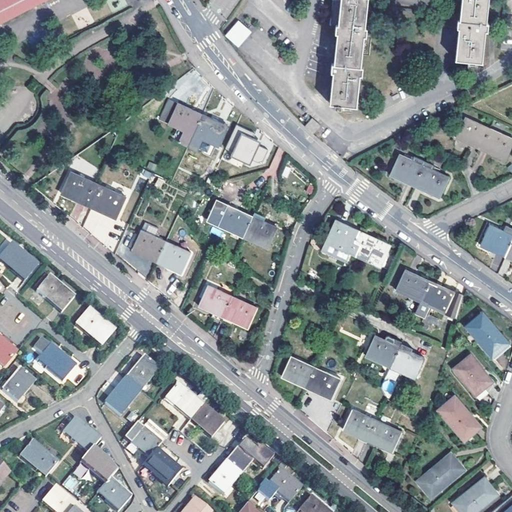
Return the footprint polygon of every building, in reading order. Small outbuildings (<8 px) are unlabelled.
[(0,0),(0,23),(45,0),(0,0)] [(337,26),(329,103),(333,104),(333,107),(339,108),(340,105),(355,107),(366,0),(340,0),(339,0),(331,0),(328,24),(337,26)] [(461,0),(455,59),(481,62),(487,0),(461,0)] [(237,21),(224,36),(237,47),(250,32),(237,21)] [(179,103),(169,123),(194,134),(202,117),(191,112),(192,109),(179,103)] [(465,116),(456,137),(480,148),(488,131),(477,125),(478,124),(479,122),(465,116)] [(194,134),(219,146),(228,125),(214,119),(213,122),(202,117),(194,134)] [(303,126),(312,134),(319,125),(311,118),(303,126)] [(259,169),(272,142),(236,125),(223,152),(259,169)] [(480,148),(505,159),(511,142),(511,137),(500,132),(500,134),(499,135),(488,131),(480,148)] [(399,154),(390,175),(414,187),(425,162),(413,156),(411,160),(399,154)] [(414,187),(439,197),(448,176),(435,171),(437,167),(425,162),(414,187)] [(72,171),(61,192),(91,206),(96,196),(91,194),(95,185),(85,180),(86,177),(72,171)] [(91,206),(116,218),(126,196),(112,190),(111,192),(95,185),(91,194),(96,196),(91,206)] [(217,200),(207,220),(244,237),(252,218),(241,214),(242,212),(217,200)] [(264,222),(263,224),(252,218),(244,237),(268,248),(278,227),(264,222)] [(336,219),(322,250),(345,261),(350,251),(356,254),(360,245),(355,243),(359,233),(349,229),(350,226),(336,219)] [(504,231),(490,225),(480,245),(504,256),(511,240),(511,229),(506,226),(504,231)] [(142,229),(132,249),(157,261),(165,243),(154,239),(155,236),(142,229)] [(376,239),(375,241),(359,233),(355,243),(360,245),(356,254),(381,266),(391,246),(376,239)] [(0,253),(9,243),(6,240),(0,246),(0,253)] [(157,261),(181,273),(191,252),(177,246),(176,249),(165,243),(157,261)] [(0,257),(0,268),(3,271),(6,267),(23,282),(36,266),(10,245),(0,257)] [(504,259),(498,272),(504,275),(510,261),(504,259)] [(404,268),(395,289),(406,294),(420,301),(428,283),(418,278),(419,275),(404,268)] [(48,276),(36,292),(61,313),(74,298),(48,276)] [(435,283),(430,280),(428,283),(420,301),(415,312),(426,318),(432,306),(436,308),(457,317),(462,296),(440,285),(442,282),(440,281),(437,279),(435,283)] [(209,285),(199,305),(214,312),(223,317),(231,299),(221,294),(223,291),(209,285)] [(406,294),(400,307),(414,314),(415,312),(420,301),(406,294)] [(233,321),(248,329),(258,308),(243,302),(242,304),(231,299),(223,317),(221,321),(231,326),(233,321)] [(426,318),(430,319),(436,308),(432,306),(426,318)] [(75,325),(100,346),(113,331),(88,310),(75,325)] [(214,312),(212,316),(221,321),(223,317),(214,312)] [(466,326),(492,357),(508,343),(482,313),(466,326)] [(375,334),(365,355),(390,366),(398,348),(387,343),(389,340),(375,334)] [(75,365),(50,344),(42,337),(34,346),(42,353),(37,359),(62,381),(75,365)] [(0,364),(3,367),(16,352),(0,338),(0,364)] [(411,348),(401,343),(398,348),(390,366),(414,377),(424,357),(410,350),(411,348)] [(305,361),(291,354),(281,376),(306,387),(317,361),(307,356),(305,361)] [(455,368),(477,394),(493,380),(486,372),(471,355),(455,368)] [(159,370),(144,357),(126,378),(141,391),(159,370)] [(306,387),(330,398),(340,377),(326,371),(328,366),(317,361),(306,387)] [(18,402),(36,380),(21,368),(3,389),(18,402)] [(388,369),(380,389),(391,394),(399,373),(388,369)] [(105,403),(120,416),(141,391),(126,378),(105,403)] [(164,399),(189,421),(202,406),(178,384),(164,399)] [(438,410),(464,441),(481,426),(455,396),(438,410)] [(189,421),(211,439),(223,424),(202,406),(189,421)] [(352,408),(342,428),(368,440),(375,422),(365,417),(366,414),(352,408)] [(101,439),(75,418),(62,432),(88,454),(93,448),(101,439)] [(368,440),(392,451),(401,431),(387,425),(386,427),(375,422),(368,440)] [(125,440),(148,460),(156,451),(161,445),(137,425),(125,440)] [(20,457),(45,478),(58,463),(54,459),(56,458),(53,455),(51,457),(33,441),(20,457)] [(259,454),(244,441),(231,456),(226,462),(242,475),(259,454)] [(80,464),(105,485),(109,480),(118,469),(93,448),(88,454),(80,464)] [(143,466),(167,487),(180,472),(156,451),(148,460),(143,466)] [(417,481),(431,497),(440,489),(465,468),(450,451),(417,481)] [(208,484),(223,496),(242,475),(226,462),(208,484)] [(0,486),(11,474),(0,465),(0,486)] [(280,471),(266,486),(288,504),(301,489),(280,471)] [(452,501),(460,511),(474,511),(498,494),(484,476),(462,493),(452,501)] [(96,495),(116,511),(118,511),(130,498),(109,480),(105,485),(96,495)] [(55,489),(42,503),(51,511),(70,511),(76,506),(55,489)] [(301,511),(328,511),(313,499),(301,511)] [(209,511),(195,500),(184,511),(209,511)] [(253,511),(252,511),(256,507),(250,502),(241,511),(253,511)]
